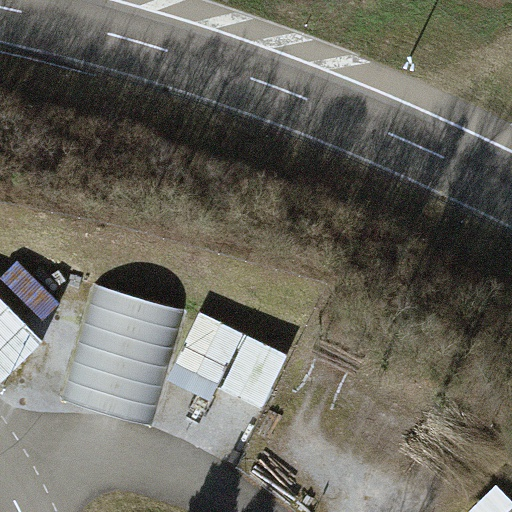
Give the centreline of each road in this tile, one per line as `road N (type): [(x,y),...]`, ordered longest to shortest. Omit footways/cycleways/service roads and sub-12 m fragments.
road 1 (motorway): [(511,189),(349,115),(208,64),(0,8)]
road 2 (unclassified): [(220,511),(147,472),(7,482)]
